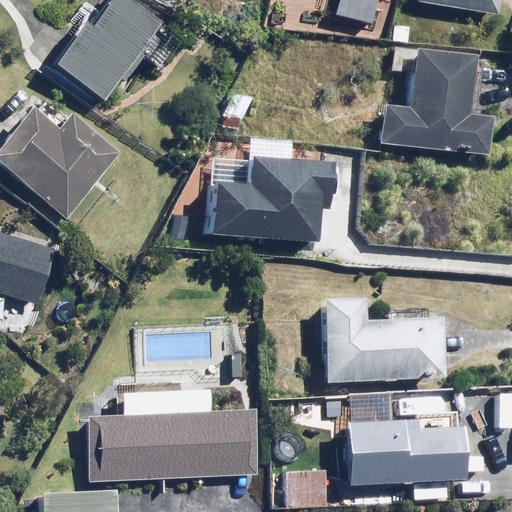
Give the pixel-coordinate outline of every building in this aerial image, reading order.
[(77,27),(53,64),(107,100),(119,81),(122,83),(139,58),(164,74),(184,44),(158,27),(163,19),(133,0),(107,0),(100,11),(85,1),(71,23),(77,27)] [(333,0),(330,12),(366,20),(370,0),(333,0)] [(405,0),(404,10),(486,20),(488,0),(405,0)] [(382,104),(378,151),(475,159),(478,121),(452,119),(457,63),(399,59),(395,105),(382,104)] [(236,132),(251,98),(232,90),(218,124),(236,132)] [(38,105),(0,146),(0,160),(64,220),(121,157),(73,113),(61,126),(38,105)] [(208,184),(205,234),(311,241),(313,214),(324,215),(328,162),(247,157),(245,187),(208,184)] [(0,296),(38,308),(58,241),(0,224),(0,296)] [(367,299),(324,299),(325,382),(444,380),(443,318),(367,320),(367,299)] [(244,352),(220,351),(218,379),(242,381),(244,352)] [(123,391),(124,411),(88,412),(89,478),(257,476),(257,409),(210,410),(209,390),(123,391)] [(375,413),(346,413),(347,485),(466,483),(465,427),(418,428),(418,418),(375,419),(375,413)] [(323,511),(327,475),(284,471),(281,509),(316,511),(323,511)] [(118,511),(117,491),(39,495),(39,511),(118,511)]
